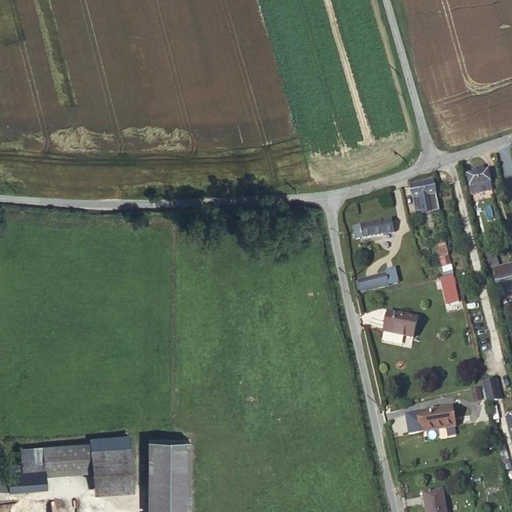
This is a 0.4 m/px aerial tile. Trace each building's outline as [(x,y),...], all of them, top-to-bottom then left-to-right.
[(487,184),(490,183),(488,172),(467,176),(471,195),(488,191),(487,184)] [(436,195),(433,182),(410,186),(413,199),(416,198),(436,195)] [(436,195),(416,198),(417,202),(414,203),(416,214),(424,212),(430,211),(430,213),(439,212),(436,195)] [(354,227),(356,240),(394,233),(392,221),(354,227)] [(443,267),(451,265),(452,265),(449,255),(448,255),(444,237),(438,239),(440,247),(439,247),(441,257),(439,258),(441,267),(443,267)] [(511,264),(493,269),(496,282),(511,277),(511,264)] [(443,267),(446,277),(453,275),(451,265),(443,267)] [(394,271),(386,273),(389,286),(397,284),(394,271)] [(378,275),(381,288),(389,286),(386,273),(378,275)] [(368,291),(381,288),(378,275),(365,278),(368,291)] [(453,275),(446,277),(449,286),(455,285),(453,275)] [(511,277),(496,282),(499,295),(511,291),(511,277)] [(361,292),(368,291),(365,278),(358,280),(361,292)] [(413,339),(417,319),(388,313),(384,333),(413,339)] [(497,386),(483,389),(488,409),(501,405),(497,386)] [(474,402),(481,401),(479,389),(472,390),(474,402)] [(455,427),(452,409),(422,414),(425,432),(455,427)] [(91,439),(91,443),(93,468),(94,484),(132,481),(128,435),(91,439)] [(91,443),(43,447),(45,470),(45,472),(93,468),(91,443)] [(148,457),(170,457),(170,445),(148,445),(148,457)] [(21,448),(22,464),(22,473),(45,470),(43,447),(21,448)] [(170,511),(170,493),(170,457),(148,457),(147,511),(170,511)] [(22,473),(8,474),(0,474),(0,490),(9,490),(9,491),(46,488),(45,472),(45,470),(22,473)] [(445,511),(442,491),(423,494),(426,511),(445,511)] [(178,511),(179,493),(170,493),(170,511),(178,511)]
